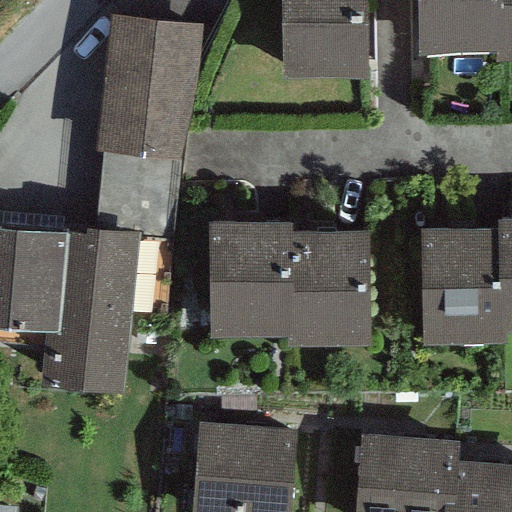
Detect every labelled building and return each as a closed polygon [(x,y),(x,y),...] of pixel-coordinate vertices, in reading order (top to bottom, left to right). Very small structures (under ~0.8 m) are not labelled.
[(365,0),(280,0),(283,69),(367,67),(365,0)] [(417,0),(419,45),(499,42),(497,0),(417,0)] [(511,0),(497,0),(499,42),(499,54),(511,53),(511,0)] [(193,23),(116,14),(101,136),(178,145),(193,23)] [(511,205),(495,206),(495,216),(497,274),(504,274),(506,324),(511,324),(511,205)] [(292,278),(291,222),(291,211),(208,212),(210,328),(288,327),(287,278),(292,278)] [(497,274),(495,216),(420,219),(424,337),(506,334),(506,324),(504,274),(497,274)] [(367,221),(291,222),(292,278),(287,278),(288,327),(288,339),(369,337),(367,221)] [(52,227),(0,222),(0,319),(43,324),(52,227)] [(142,240),(68,230),(48,378),(121,388),(142,240)] [(286,511),(291,419),(196,414),(191,511),(286,511)] [(460,432),(362,426),(356,511),(443,511),(444,494),(456,495),(458,452),(460,432)] [(511,511),(511,455),(458,452),(456,495),(444,494),(443,511),(511,511)] [(15,511),(16,500),(0,498),(0,511),(15,511)]
